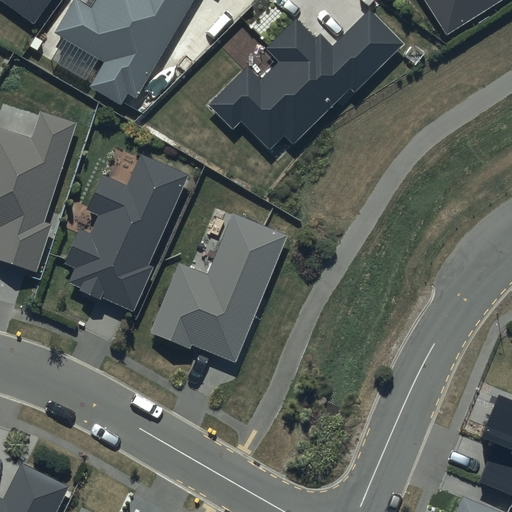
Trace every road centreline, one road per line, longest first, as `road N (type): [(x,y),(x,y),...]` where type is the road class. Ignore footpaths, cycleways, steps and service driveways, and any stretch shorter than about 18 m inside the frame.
road 1 (residential): [(286,511),(100,402),(0,357)]
road 2 (residential): [(358,511),(430,338),(461,287),(511,244)]
